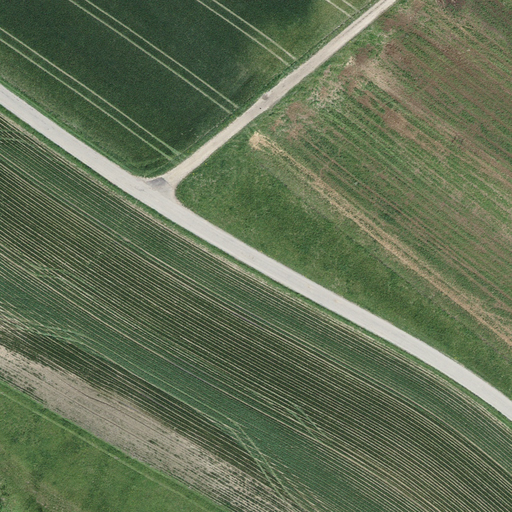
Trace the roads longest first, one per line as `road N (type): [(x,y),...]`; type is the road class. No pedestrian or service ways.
road 1 (unclassified): [(0,100),(141,200),(452,375),(511,424)]
road 2 (track): [(141,200),(388,0)]
